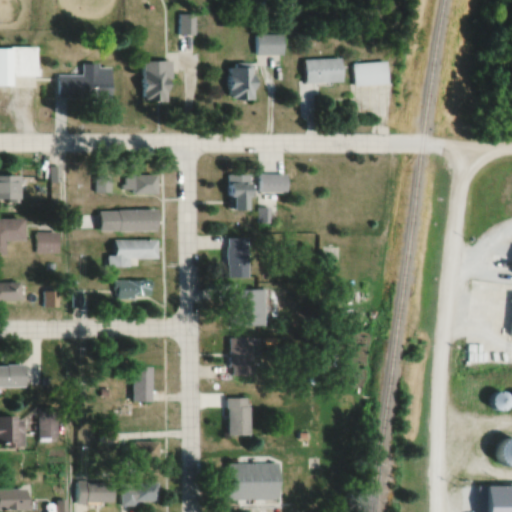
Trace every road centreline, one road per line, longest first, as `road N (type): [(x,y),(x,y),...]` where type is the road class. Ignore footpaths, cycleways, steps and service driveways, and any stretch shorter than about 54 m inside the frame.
road 1 (tertiary): [(476,156),(422,140),(0,147)]
road 2 (residential): [(184,146),(188,511)]
road 3 (tertiary): [(432,511),(458,193),(476,156)]
road 4 (residential): [(187,330),(0,332)]
